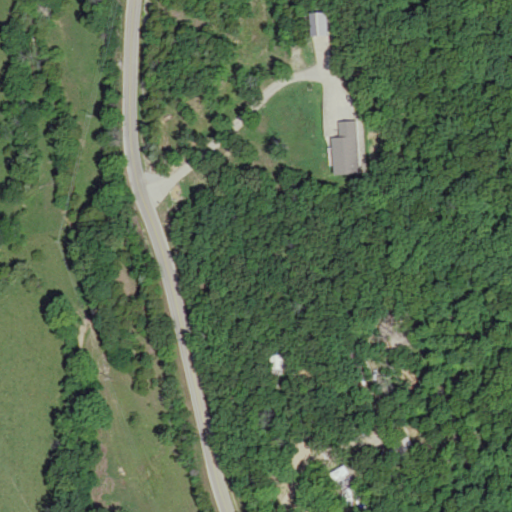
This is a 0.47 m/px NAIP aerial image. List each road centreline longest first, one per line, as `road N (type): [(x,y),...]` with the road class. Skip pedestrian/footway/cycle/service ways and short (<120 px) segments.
road 1 (tertiary): [(227,511),(184,326),(133,162),(128,91),(136,0)]
road 2 (residential): [(511,380),(422,380),(338,402),(199,409)]
